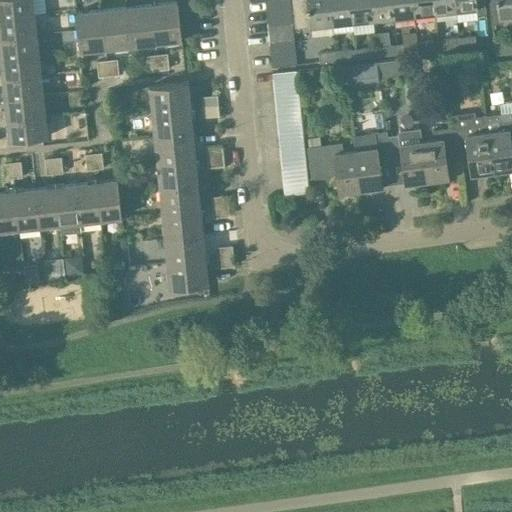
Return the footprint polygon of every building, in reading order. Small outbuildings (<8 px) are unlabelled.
[(0,0),(0,17),(36,14),(34,0),(0,0)] [(264,0),(265,11),(289,8),(288,0),(264,0)] [(291,0),(294,27),(331,23),(328,0),(291,0)] [(328,0),(331,23),(352,21),(349,0),(328,0)] [(349,0),(352,21),(373,19),(370,0),(349,0)] [(370,0),(373,19),(393,17),(391,0),(370,0)] [(391,0),(393,17),(414,14),(411,0),(391,0)] [(411,0),(414,14),(434,12),(432,0),(411,0)] [(432,0),(434,12),(456,10),(454,0),(432,0)] [(455,0),(456,10),(476,8),(477,14),(485,13),(484,0),(455,0)] [(511,0),(488,0),(492,24),(501,22),(500,18),(511,16),(511,0)] [(178,2),(153,5),(156,42),(182,40),(178,2)] [(153,5),(128,7),(132,45),(156,42),(153,5)] [(128,7),(103,9),(107,47),(132,45),(128,7)] [(265,11),(266,22),(290,19),(289,8),(265,11)] [(78,12),(82,50),(107,47),(103,9),(78,12)] [(0,37),(38,34),(36,14),(0,17),(0,37)] [(290,19),(266,22),(267,32),(291,30),(290,19)] [(291,30),(267,32),(269,44),(293,42),(291,30)] [(0,37),(0,39),(2,58),(41,54),(38,34),(0,37)] [(476,46),(475,34),(459,36),(460,47),(476,46)] [(459,36),(437,38),(438,50),(460,47),(459,36)] [(438,50),(437,38),(417,41),(418,52),(438,50)] [(417,41),(396,43),(397,54),(418,52),(417,41)] [(294,53),(293,42),(269,44),(270,55),(294,53)] [(377,56),(397,54),(396,43),(376,45),(377,56)] [(376,45),(355,47),(356,59),(377,56),(376,45)] [(356,59),(355,47),(335,50),(336,61),(356,59)] [(489,62),(487,49),(477,49),(479,63),(489,62)] [(318,51),(319,63),(336,61),(335,50),(318,51)] [(169,69),(167,53),(158,54),(159,70),(169,69)] [(295,64),(294,53),(270,55),(271,66),(295,64)] [(445,62),(444,53),(430,55),(431,64),(445,62)] [(2,58),(4,78),(43,74),(41,54),(2,58)] [(146,55),(148,71),(159,70),(158,54),(146,55)] [(95,61),(97,76),(110,75),(108,59),(95,61)] [(116,59),(108,59),(110,75),(117,74),(116,59)] [(379,60),(347,62),(348,83),(380,81),(379,60)] [(295,69),(271,72),(273,83),(296,80),(295,69)] [(4,78),(6,99),(45,94),(43,74),(4,78)] [(296,80),(273,83),(274,94),(298,91),(296,80)] [(189,81),(151,85),(153,111),(192,107),(189,81)] [(298,91),(274,94),(275,105),(299,102),(298,91)] [(45,94),(6,99),(9,119),(47,115),(45,94)] [(217,94),(201,96),(202,106),(218,104),(217,94)] [(299,102),(275,105),(276,116),(300,113),(299,102)] [(219,115),(218,104),(202,106),(203,116),(219,115)] [(194,132),(192,107),(153,111),(156,136),(194,132)] [(511,111),(485,115),(486,122),(487,130),(493,170),(511,167),(511,154),(510,144),(511,143),(511,111)] [(300,113),(276,116),(277,127),(301,124),(300,113)] [(11,140),(49,135),(47,115),(9,119),(11,140)] [(473,124),(452,127),(456,153),(469,151),(472,173),(493,170),(487,130),(486,122),(473,124)] [(301,124),(277,127),(278,138),(302,135),(301,124)] [(398,134),(388,135),(391,161),(402,159),(406,183),(427,180),(422,140),(420,127),(397,131),(398,134)] [(445,154),(456,153),(452,127),(434,129),(435,138),(422,140),(427,180),(448,177),(445,154)] [(387,130),(353,134),(355,149),(361,189),(383,185),(380,162),(391,161),(388,135),(387,130)] [(197,157),(194,132),(156,136),(159,161),(197,157)] [(302,135),(278,138),(280,149),(303,146),(302,135)] [(361,189),(355,149),(343,151),(342,142),(307,147),(311,178),(337,174),(340,191),(361,189)] [(223,144),(206,146),(207,156),(224,154),(223,144)] [(303,146),(280,149),(281,160),(305,157),(303,146)] [(102,152),(94,153),(96,168),(103,168),(102,152)] [(86,154),(87,169),(96,168),(94,153),(86,154)] [(225,167),(224,154),(207,156),(208,168),(225,167)] [(62,156),(54,157),(55,173),(63,172),(62,156)] [(46,158),(47,174),(55,173),(54,157),(46,158)] [(199,182),(197,157),(159,161),(161,186),(199,182)] [(305,157),(281,160),(282,171),(306,168),(305,157)] [(23,176),(22,160),(13,161),(15,177),(23,176)] [(6,162),(7,178),(15,177),(13,161),(6,162)] [(306,168),(282,171),(283,182),(307,179),(306,168)] [(118,178),(97,180),(101,219),(122,217),(133,216),(131,190),(120,191),(118,178)] [(307,179),(283,182),(284,194),(308,191),(307,179)] [(97,180),(77,182),(81,221),(101,219),(97,180)] [(77,182),(57,184),(61,223),(81,221),(77,182)] [(202,207),(199,182),(161,186),(164,211),(202,207)] [(57,184),(36,187),(40,225),(61,223),(57,184)] [(36,187),(16,189),(20,227),(40,225),(36,187)] [(0,190),(0,229),(20,227),(16,189),(0,190)] [(227,194),(211,196),(212,206),(228,204),(227,194)] [(213,217),(230,215),(228,204),(212,206),(213,217)] [(202,207),(164,211),(166,236),(205,232),(202,207)] [(205,232),(166,236),(169,261),(207,257),(205,232)] [(232,244),(216,246),(217,256),(234,255),(232,244)] [(219,267),(235,265),(234,255),(217,256),(219,267)] [(172,287),(210,283),(207,257),(169,261),(172,287)]
